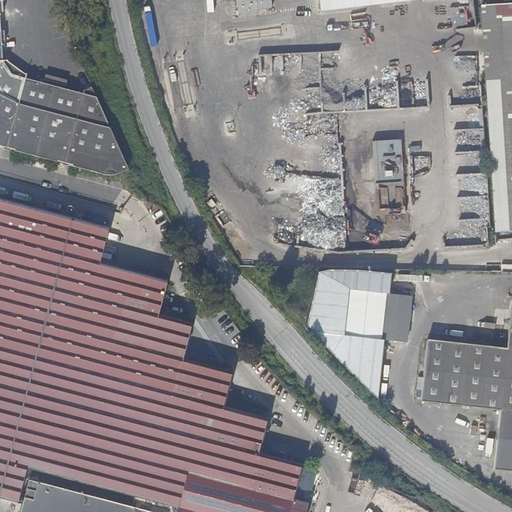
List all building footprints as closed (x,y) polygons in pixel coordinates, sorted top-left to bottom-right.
[(123,173),(128,171),(93,92),(82,93),(82,95),(64,90),(65,87),(42,82),(41,85),(24,80),(24,77),(5,62),(2,63),(0,45),(3,44),(3,33),(0,33),(0,29),(0,14),(2,15),(1,0),(0,0),(0,149),(15,153),(15,152),(19,153),(19,154),(61,166),(62,165),(65,166),(65,167),(80,172),(81,170),(84,171),(84,173),(103,178),(107,178),(115,176),(123,173)] [(239,0),(240,12),(274,12),(273,0),(239,0)] [(320,0),(322,11),(401,0),(320,0)] [(511,0),(489,0),(478,1),(484,89),(486,113),(494,226),(511,224),(511,0)] [(454,26),(463,25),(462,10),(453,10),(454,26)] [(206,133),(232,132),(231,113),(206,114),(206,133)] [(405,183),(403,140),(375,141),(377,184),(405,183)] [(264,436),(268,418),(224,407),(233,372),(183,359),(192,324),(159,315),(167,281),(163,280),(99,263),(108,228),(0,198),(0,497),(18,502),(27,468),(40,471),(42,471),(136,497),(137,496),(177,507),(175,511),(306,511),(308,505),(293,501),(302,464),(259,453),(264,436)] [(490,227),(490,218),(459,217),(458,239),(448,239),(448,245),(489,246),(489,227),(490,227)] [(417,401),(497,410),(490,469),(511,472),(511,288),(511,289),(504,349),(424,340),(417,401)] [(347,290),(342,336),(377,340),(383,294),(347,290)] [(383,294),(377,340),(407,343),(412,298),(383,294)] [(273,391),(280,384),(257,359),(249,366),(273,391)] [(175,511),(177,507),(137,496),(136,497),(133,508),(29,481),(20,511),(175,511)]
